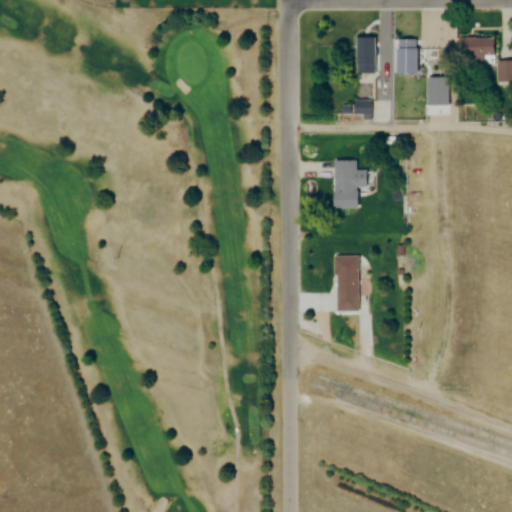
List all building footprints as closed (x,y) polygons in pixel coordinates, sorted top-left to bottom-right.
[(370,39),(352,39),(352,75),(370,75),(370,39)] [(492,39),(453,39),(453,68),(492,68),(492,39)] [(417,75),(417,40),(392,40),(392,75),(417,75)] [(511,61),(494,61),(494,83),(511,82),(511,61)] [(367,102),(350,102),(350,115),(367,115),(367,102)] [(330,161),(331,209),(354,209),(354,187),(365,187),(365,171),(354,171),(354,161),(330,161)] [(332,312),(355,312),(355,257),(332,257),(332,312)]
